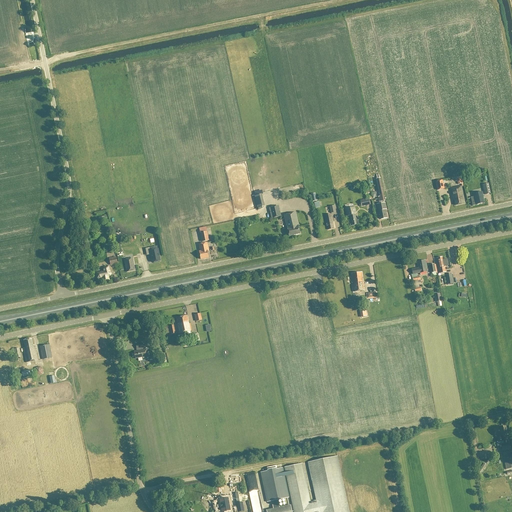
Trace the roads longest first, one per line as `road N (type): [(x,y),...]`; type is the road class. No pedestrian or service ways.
road 1 (primary): [(0,321),(511,216)]
road 2 (unclassified): [(62,296),(511,204)]
road 3 (unclassified): [(107,316),(511,232)]
road 4 (track): [(337,1),(0,69)]
road 5 (unclassified): [(62,296),(56,260),(70,182),(31,0)]
road 6 (unclassified): [(153,511),(137,476),(107,316)]
